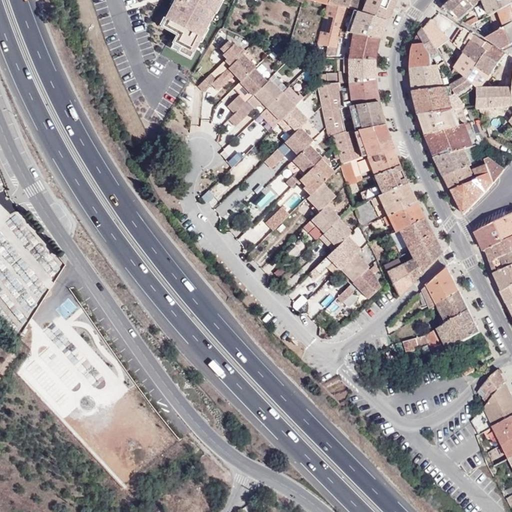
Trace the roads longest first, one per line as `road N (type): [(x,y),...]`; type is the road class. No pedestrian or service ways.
road 1 (motorway): [(396,511),(282,397),(144,236),(64,104),(20,0)]
road 2 (motorway): [(0,19),(40,116),(123,250),(260,409),(363,511)]
road 3 (unclassified): [(252,468),(201,432),(81,261)]
road 4 (residential): [(332,354),(254,283),(190,201),(201,152)]
road 5 (primary): [(424,0),(397,52),(406,114),(458,237)]
road 6 (residential): [(510,343),(453,407),(404,421),(332,354)]
road 7 (residential): [(332,354),(368,335),(458,237)]
road 8 (unclassified): [(81,261),(32,190),(0,124)]
road 9 (residential): [(81,261),(0,380)]
